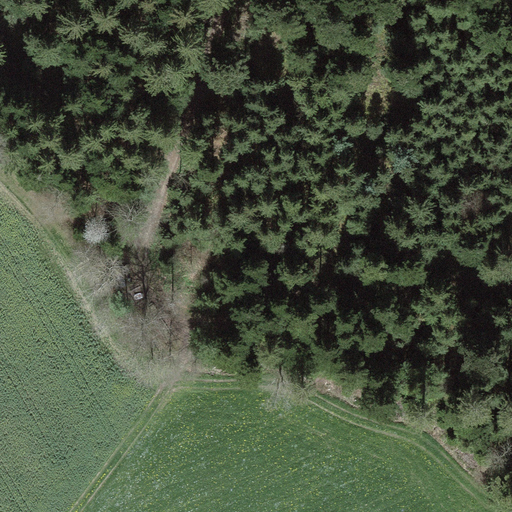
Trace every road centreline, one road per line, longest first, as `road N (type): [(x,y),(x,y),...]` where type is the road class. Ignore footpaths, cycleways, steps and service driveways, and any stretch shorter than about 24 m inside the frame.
road 1 (track): [(71,511),(130,437),(234,258),(336,274),(511,346)]
road 2 (track): [(141,235),(220,0)]
